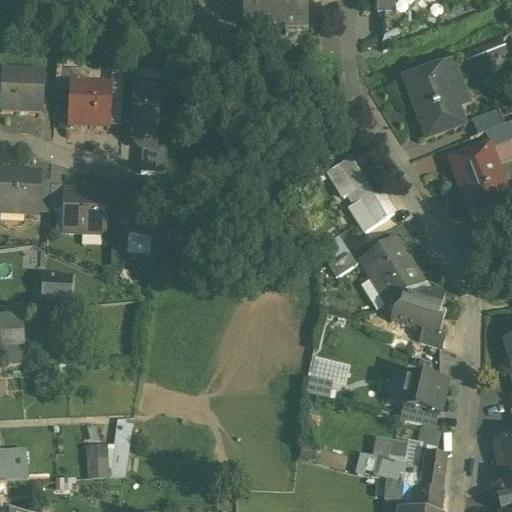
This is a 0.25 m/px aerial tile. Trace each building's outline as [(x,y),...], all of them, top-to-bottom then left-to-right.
[(174,0),(175,17),(199,18),(198,0),(174,0)] [(307,0),(243,0),(245,26),(269,25),(269,30),(286,29),(286,33),(309,32),(307,0)] [(372,0),(373,1),(376,1),(377,15),(381,15),(410,14),(422,2),(436,2),(436,0),(372,0)] [(410,29),(410,14),(381,15),(381,43),(410,29)] [(495,46),(458,60),(462,72),(499,57),(495,46)] [(441,66),(402,81),(425,142),(464,128),(441,66)] [(43,73),(2,71),(1,90),(0,111),(41,113),(43,73)] [(157,87),(135,86),(132,141),(140,149),(141,150),(154,150),(154,149),(157,87)] [(110,88),(88,87),(88,93),(70,92),(69,125),(108,127),(110,88)] [(313,106),(300,113),(304,122),(318,115),(313,106)] [(498,114),(471,124),(476,139),(484,136),(503,128),(498,114)] [(511,125),(503,128),(484,136),(488,147),(490,152),(511,143),(511,125)] [(488,147),(449,161),(468,213),(493,204),(507,198),(490,152),(488,147)] [(166,150),(154,149),(154,150),(141,150),(140,174),(165,175),(166,150)] [(394,214),(356,155),(341,165),(356,189),(347,195),(347,196),(353,205),(354,206),(363,201),(378,224),(394,214)] [(341,165),(327,173),(343,198),(347,196),(347,195),(356,189),(341,165)] [(39,175),(0,172),(0,210),(37,213),(37,203),(38,181),(39,175)] [(50,181),(38,181),(37,203),(49,204),(50,186),(50,181)] [(62,186),(50,186),(49,204),(49,210),(61,210),(62,186)] [(106,193),(65,191),(63,232),(104,234),(106,193)] [(152,194),(130,193),(129,200),(128,223),(127,238),(150,239),(152,194)] [(129,200),(117,199),(116,223),(128,223),(129,200)] [(378,224),(363,201),(354,206),(353,205),(349,208),(365,233),(378,224)] [(493,204),(468,213),(473,225),(497,216),(493,204)] [(396,241),(360,263),(387,306),(402,297),(422,284),(396,241)] [(343,245),(325,257),(330,265),(335,262),(336,264),(350,256),(343,245)] [(350,256),(336,264),(335,262),(330,265),(328,267),(335,280),(357,267),(350,256)] [(325,257),(313,260),(313,268),(330,265),(325,257)] [(428,294),(413,303),(411,303),(411,302),(406,300),(406,301),(404,300),(402,297),(387,306),(392,314),(390,322),(422,332),(438,337),(439,336),(443,323),(437,321),(444,299),(428,294)] [(22,316),(0,318),(0,332),(4,332),(23,330),(22,316)] [(23,330),(4,332),(5,342),(23,341),(23,330)] [(438,337),(422,332),(418,343),(441,351),(446,338),(439,336),(438,337)] [(24,348),(0,348),(0,360),(0,368),(25,367),(24,348)] [(447,388),(408,378),(401,406),(438,416),(440,416),(447,388)] [(438,416),(403,407),(399,420),(422,425),(435,428),(438,416)] [(87,451),(89,481),(124,480),(132,424),(118,425),(112,449),(87,451)] [(435,428),(422,425),(418,445),(436,449),(441,429),(435,428)] [(511,437),(502,441),(505,454),(495,457),(503,483),(511,480),(511,437)] [(391,443),(374,439),(371,453),(389,457),(391,443)] [(407,446),(391,443),(389,457),(388,458),(404,461),(407,446)] [(445,459),(426,456),(427,454),(419,453),(417,467),(424,468),(421,491),(440,494),(445,459)] [(403,466),(378,459),(375,474),(400,480),(403,466)] [(511,511),(511,480),(503,483),(492,487),(499,511),(511,511)] [(386,483),(377,481),(375,496),(385,497),(386,483)] [(402,487),(386,483),(385,497),(384,501),(400,503),(402,487)] [(421,491),(415,491),(412,511),(440,511),(442,495),(440,494),(421,491)]
